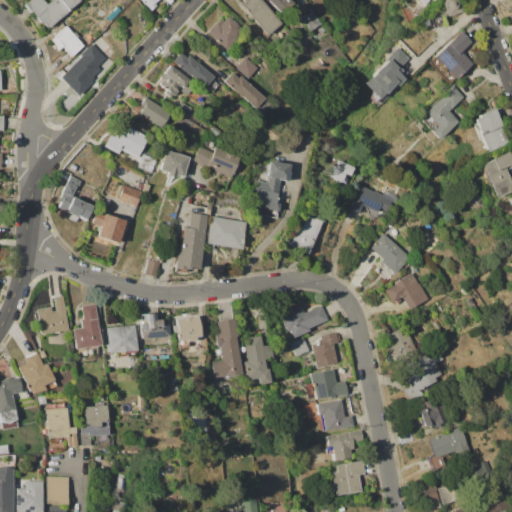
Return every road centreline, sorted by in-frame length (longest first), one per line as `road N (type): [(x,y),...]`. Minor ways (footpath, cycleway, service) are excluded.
road 1 (residential): [(394,511),(356,319),(332,285),(289,279),(156,294),(24,244)]
road 2 (residential): [(24,244),(39,174),(192,0)]
road 3 (residential): [(39,174),(29,138),(34,70),(22,38),(0,15)]
